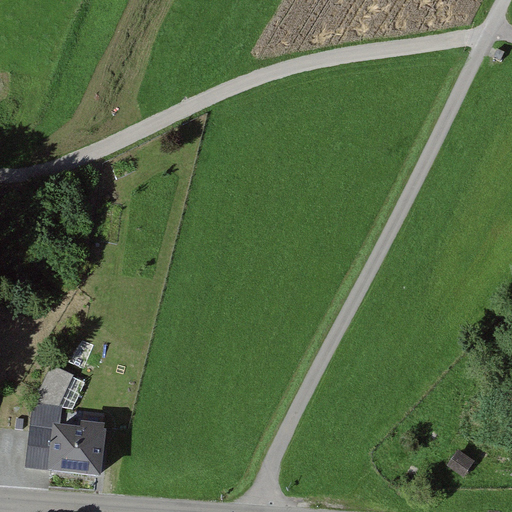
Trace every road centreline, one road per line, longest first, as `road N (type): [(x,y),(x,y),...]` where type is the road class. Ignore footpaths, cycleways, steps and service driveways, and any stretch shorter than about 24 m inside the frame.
road 1 (unclassified): [(507,0),(316,372),(259,511)]
road 2 (track): [(0,173),(82,158),(296,66),(490,32)]
